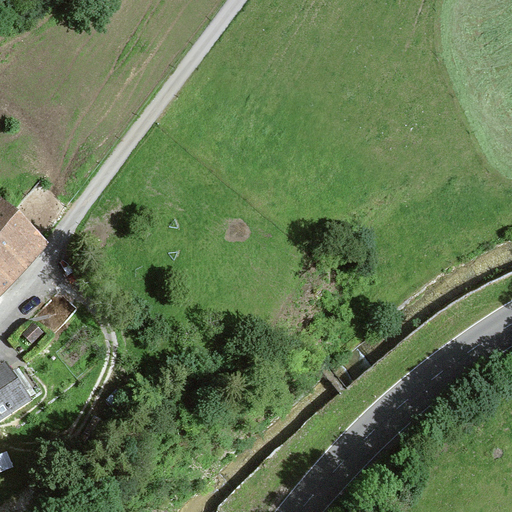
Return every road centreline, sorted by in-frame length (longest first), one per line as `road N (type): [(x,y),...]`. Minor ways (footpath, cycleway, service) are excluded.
road 1 (residential): [(234,0),(145,116),(25,298),(0,320)]
road 2 (primary): [(296,511),(369,427),(511,320)]
road 3 (track): [(28,500),(88,406),(111,352),(101,314),(53,258)]
